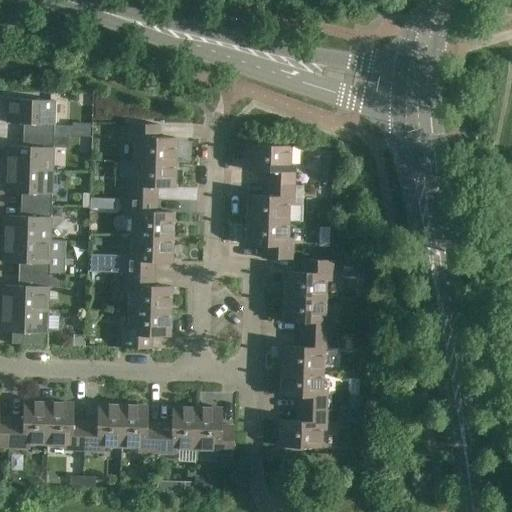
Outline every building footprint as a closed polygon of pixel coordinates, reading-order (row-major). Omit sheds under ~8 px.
[(8,98),(7,123),(24,123),(24,134),(53,136),(54,124),(54,100),(8,98)] [(130,122),(129,136),(134,136),(134,160),(175,162),(176,137),(158,136),(156,136),(156,124),(159,124),(159,123),(130,122)] [(52,171),(53,136),(24,134),(23,146),(6,145),(6,169),(52,171)] [(249,145),(248,171),(266,171),(269,172),(269,184),(295,184),(295,171),(290,171),(291,146),(249,145)] [(337,157),(322,155),(318,181),(333,183),(337,157)] [(128,184),(127,197),(153,198),(154,186),(157,186),(174,187),(175,162),(134,160),(133,184),(128,184)] [(50,205),(52,171),(6,169),(5,192),(22,193),(21,204),(50,205)] [(247,195),(246,220),(288,222),(289,197),(294,198),(295,184),(269,184),(268,196),(265,196),(247,195)] [(127,210),(126,229),(131,229),(131,235),(172,236),(173,211),(156,210),(153,210),(153,198),(127,197),(127,210)] [(4,215),(3,238),(49,240),(50,217),(50,206),(50,205),(21,204),(21,215),(4,215)] [(62,206),(51,206),(51,217),(62,217),(62,206)] [(246,220),(246,245),(263,246),(267,246),(266,257),(263,257),(263,259),(269,259),(292,260),(292,246),(288,246),(288,222),(246,220)] [(125,272),(154,273),(154,260),(172,261),(172,236),(131,235),(130,259),(125,258),(125,272)] [(48,267),(49,240),(3,238),(2,262),(20,263),(19,274),(48,275),(48,267)] [(283,271),(282,296),(324,298),(325,274),(330,274),(330,260),(301,259),(301,260),(304,260),(304,272),(301,272),(283,271)] [(125,272),(124,285),(129,285),(128,309),(170,310),(171,285),(153,285),(150,285),(151,273),(125,272)] [(1,308),(46,310),(47,287),(60,287),(61,275),(48,275),(19,274),(19,285),(2,284),(1,308)] [(282,296),(282,321),(299,322),(303,322),(302,334),(328,335),(329,322),(324,322),(324,298),(282,296)] [(46,310),(1,308),(0,325),(0,331),(17,332),(17,344),(45,345),(46,310)] [(170,310),(128,309),(127,333),(122,333),(122,346),(151,347),(151,335),(169,335),(170,310)] [(281,346),(281,371),(322,372),(323,348),(328,348),(328,335),(302,334),(302,346),(299,346),(281,346)] [(281,371),(280,396),(297,396),(300,397),(300,409),(326,409),(326,396),(321,396),(322,372),(281,371)] [(10,422),(9,448),(22,448),(22,443),(46,444),(48,402),(23,401),(22,419),(22,422),(10,422)] [(48,402),(46,444),(70,445),(70,450),(83,450),(85,424),(85,421),(78,421),(76,424),(72,424),(72,421),(73,403),(48,402)] [(85,424),(83,450),(97,451),(97,446),(121,447),(123,405),(97,404),(97,421),(97,425),(85,424)] [(123,405),(121,447),(145,447),(145,452),(158,453),(159,427),(147,427),(147,423),(148,406),(123,405)] [(159,427),(158,453),(171,453),(171,448),(195,449),(197,407),(172,407),(171,424),(171,427),(159,427)] [(197,407),(195,449),(219,450),(219,455),(232,455),(233,455),(234,426),(233,426),(232,430),(221,429),(221,426),(222,408),(197,407)] [(279,420),(278,446),(320,448),(321,422),(326,423),(326,409),(300,409),(300,421),(296,421),(279,420)] [(335,421),(347,421),(348,410),(336,410),(335,421)] [(0,447),(9,448),(10,422),(0,421),(0,447)]
